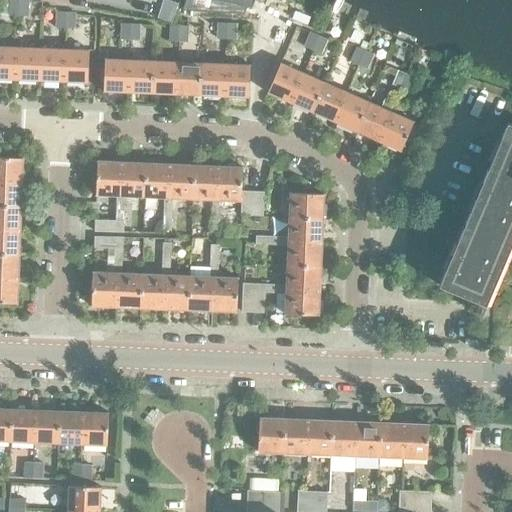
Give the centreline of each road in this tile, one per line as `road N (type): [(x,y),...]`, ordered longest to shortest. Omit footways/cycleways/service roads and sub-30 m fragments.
road 1 (residential): [(354,365),(361,191),(352,172),(255,133),(62,122)]
road 2 (tertiary): [(54,355),(354,365)]
road 3 (residential): [(54,355),(62,122)]
road 4 (tertiary): [(354,365),(511,375)]
